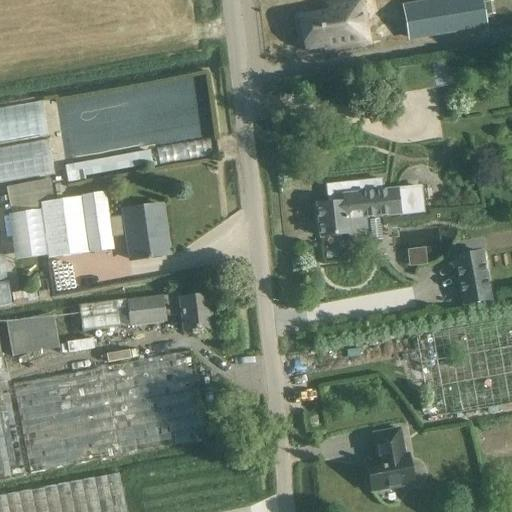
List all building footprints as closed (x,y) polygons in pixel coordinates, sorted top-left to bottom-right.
[(143,0),(102,0),(104,8),(144,1),(143,0)] [(448,0),(402,8),(408,38),(486,25),(480,0),(448,0)] [(144,1),(104,8),(107,24),(147,17),(144,1)] [(327,16),(298,20),(304,55),(332,50),(333,54),(368,48),(360,2),(326,8),(327,16)] [(289,53),(302,51),(299,37),(287,39),(289,53)] [(443,63),(430,65),(433,89),(446,87),(443,63)] [(0,144),(48,138),(44,105),(0,110),(0,144)] [(50,143),(0,150),(0,184),(55,177),(50,143)] [(149,152),(65,166),(67,183),(85,180),(84,176),(151,165),(149,152)] [(111,239),(126,237),(130,260),(162,255),(157,222),(163,221),(161,205),(123,210),(124,217),(108,219),(105,195),(52,202),(49,182),(7,188),(11,216),(8,216),(14,260),(47,256),(48,259),(113,250),(111,239)] [(320,237),(349,234),(354,239),(363,238),(367,233),(365,220),(424,214),(421,187),(362,193),(361,182),(325,185),(327,203),(316,205),(320,237)] [(425,248),(407,249),(408,265),(427,263),(425,248)] [(482,251),(453,256),(463,307),(492,302),(482,251)] [(4,256),(0,256),(0,309),(11,308),(4,256)] [(208,295),(178,299),(79,311),(82,333),(166,323),(165,318),(180,316),(182,331),(212,327),(208,295)] [(7,382),(0,347),(0,481),(25,476),(7,382)] [(12,383),(30,474),(207,441),(189,350),(12,383)] [(366,463),(372,492),(413,484),(407,455),(404,456),(399,430),(373,435),(378,461),(366,463)] [(126,511),(118,474),(0,496),(0,511),(126,511)]
